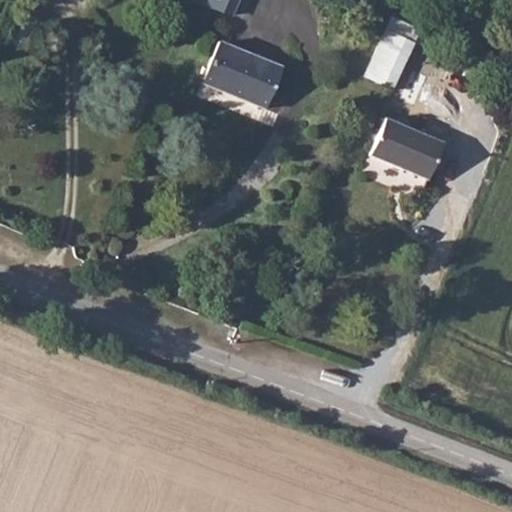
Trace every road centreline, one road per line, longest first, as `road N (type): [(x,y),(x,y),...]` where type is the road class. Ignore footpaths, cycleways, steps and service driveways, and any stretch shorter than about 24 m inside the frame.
road 1 (tertiary): [(0,276),(511,475)]
road 2 (unknown): [(43,295),(57,3)]
